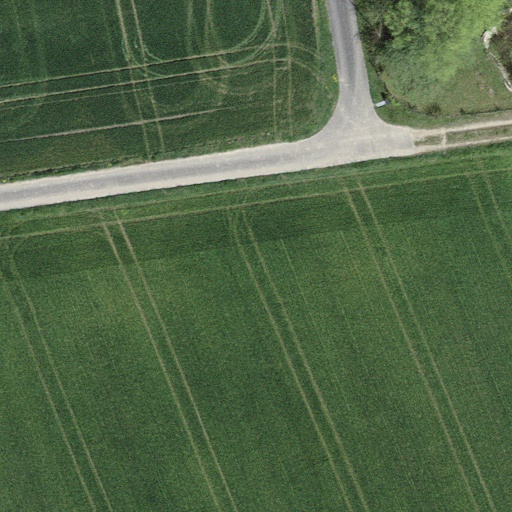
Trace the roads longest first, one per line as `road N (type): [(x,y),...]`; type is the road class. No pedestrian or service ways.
road 1 (track): [(0,206),(511,132)]
road 2 (track): [(344,0),(366,113),(358,152)]
